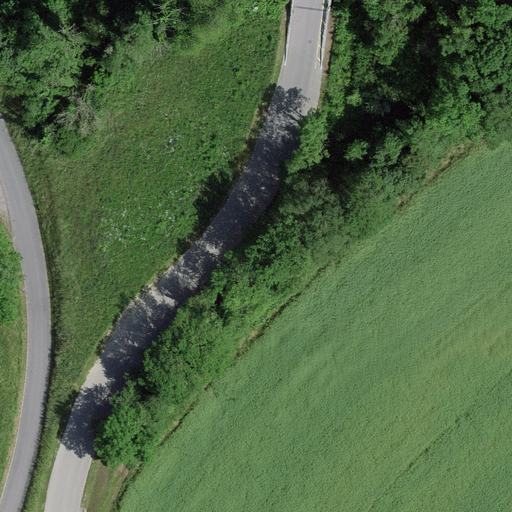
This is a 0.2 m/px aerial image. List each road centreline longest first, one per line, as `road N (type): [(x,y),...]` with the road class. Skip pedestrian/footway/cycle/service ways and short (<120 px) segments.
road 1 (unclassified): [(63,511),(102,390),(251,200),(279,149),(312,0)]
road 2 (unclassified): [(9,511),(34,406),(39,315),(36,273),(0,145)]
